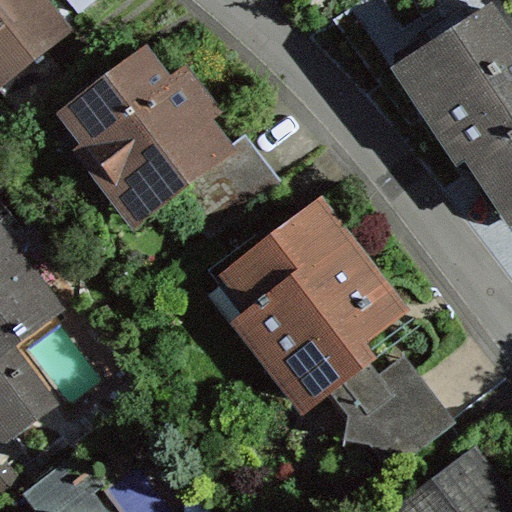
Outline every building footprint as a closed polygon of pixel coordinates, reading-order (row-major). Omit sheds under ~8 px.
[(70,31),(45,0),(0,0),(0,86),(46,50),(70,31)] [(511,42),(489,9),(405,66),(457,142),(466,136),(480,157),(485,154),(511,193),(511,42)] [(46,50),(0,86),(0,87),(24,118),(71,82),(46,50)] [(167,88),(144,58),(69,115),(93,146),(85,152),(113,189),(128,177),(152,208),(191,179),(226,152),(203,120),(213,113),(184,75),(167,88)] [(246,136),(226,152),(191,179),(227,226),(283,184),(246,136)] [(335,247),(307,211),(232,268),(260,304),(246,315),(313,402),(345,377),(369,410),(394,391),(359,345),(384,326),(368,306),(384,294),(343,241),(335,247)] [(5,352),(55,314),(0,240),(0,419),(14,438),(49,412),(5,352)] [(394,391),(369,410),(385,430),(370,442),(393,471),(456,422),(418,373),(394,391)] [(25,493),(39,511),(111,511),(70,458),(25,493)] [(511,511),(473,460),(445,482),(443,480),(438,484),(441,488),(408,511),(511,511)]
